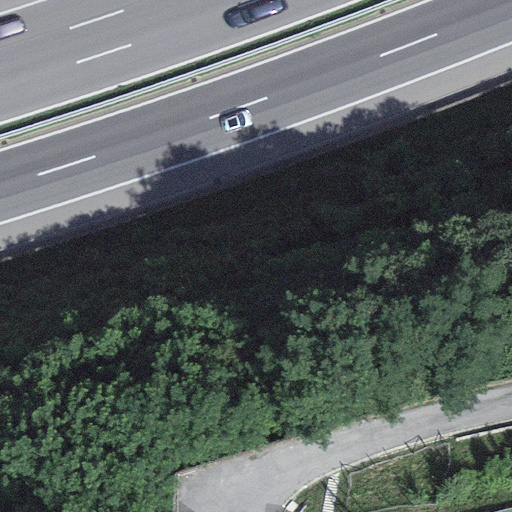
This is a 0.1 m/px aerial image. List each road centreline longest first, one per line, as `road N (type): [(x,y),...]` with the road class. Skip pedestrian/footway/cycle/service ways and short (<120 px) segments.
road 1 (motorway): [(0,187),(511,4)]
road 2 (unclassified): [(511,400),(276,460),(247,480)]
road 3 (motorway): [(204,0),(0,68)]
